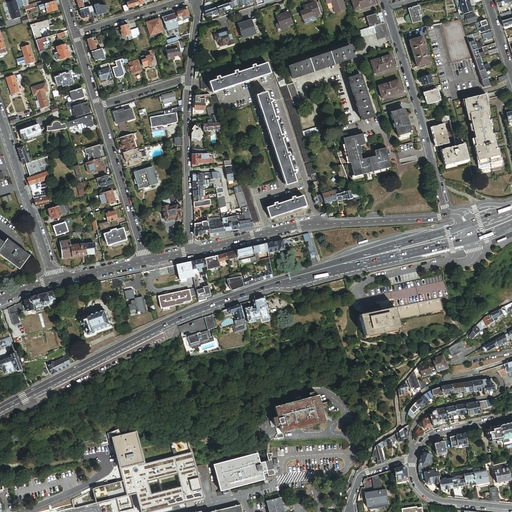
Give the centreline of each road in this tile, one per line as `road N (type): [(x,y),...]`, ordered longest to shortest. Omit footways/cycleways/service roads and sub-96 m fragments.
road 1 (tertiary): [(346,263),(200,307),(0,408)]
road 2 (residential): [(190,253),(298,226),(446,215)]
road 3 (residential): [(446,215),(386,8)]
road 4 (residential): [(414,452),(411,436),(425,412),(501,390),(491,375),(439,384)]
road 5 (residential): [(189,78),(190,253)]
road 6 (residential): [(0,115),(57,279)]
road 7 (residential): [(98,107),(146,263)]
road 8 (residential): [(413,456),(413,480),(426,497),(511,510)]
road 9 (tertiary): [(471,223),(346,263)]
road 10 (tertiary): [(346,263),(474,239)]
road 11 (residential): [(197,2),(75,35)]
road 12 (residential): [(511,351),(455,361),(511,329)]
